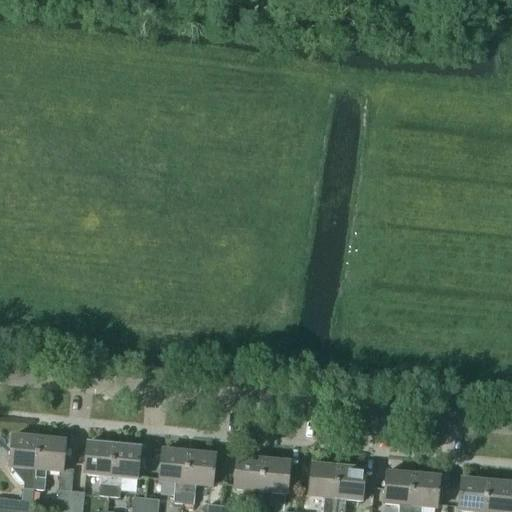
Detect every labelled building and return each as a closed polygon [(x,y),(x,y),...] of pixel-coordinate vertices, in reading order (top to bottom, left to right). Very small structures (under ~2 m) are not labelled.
[(0,511),(31,511),(32,503),(34,491),(33,491),(38,439),(12,437),(9,469),(10,469),(10,474),(18,484),(23,485),(22,502),(0,499),(0,511)] [(64,441),(38,439),(33,491),(34,491),(44,492),(45,472),(59,473),(57,490),(71,491),(73,471),(61,470),(64,441)] [(96,497),(108,498),(113,446),(86,444),(83,476),(98,477),(96,497)] [(139,449),(113,446),(108,498),(117,499),(119,479),(136,480),(139,449)] [(182,506),(187,454),(160,451),(157,483),(172,484),(170,505),(182,506)] [(213,456),(187,454),(182,506),(191,507),(193,486),(210,488),(213,456)] [(245,511),(247,511),(257,511),(262,461),(235,458),(232,490),(247,492),(245,511)] [(289,463),(262,461),(257,511),(266,511),(268,494),(286,495),(289,463)] [(332,511),(337,468),(310,465),(307,497),(322,499),(320,511),(332,511)] [(363,470),(337,468),(332,511),(341,511),(343,500),(360,502),(363,470)] [(395,511),(407,511),(411,475),(385,473),(382,505),(396,506),(395,511)] [(438,478),(411,475),(407,511),(416,511),(417,508),(435,510),(438,478)] [(483,511),(487,482),(460,480),(457,511),(458,511),(483,511)] [(510,511),(511,499),(511,484),(487,482),(483,511),(510,511)] [(55,511),(68,511),(70,493),(57,491),(55,511)] [(70,493),(68,511),(81,511),(84,494),(70,493)] [(130,511),(143,511),(145,499),(132,498),(130,511)] [(145,499),(143,511),(156,511),(158,501),(145,499)]
